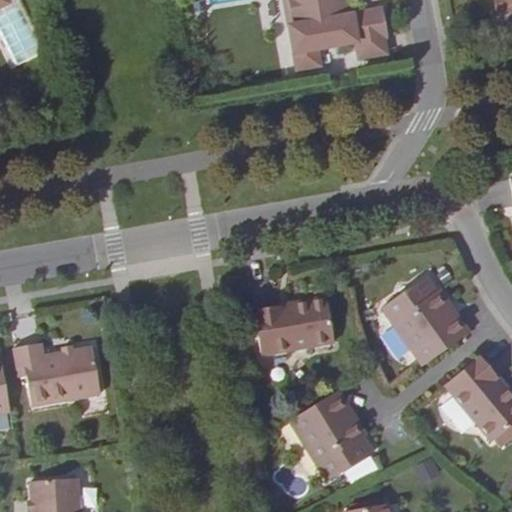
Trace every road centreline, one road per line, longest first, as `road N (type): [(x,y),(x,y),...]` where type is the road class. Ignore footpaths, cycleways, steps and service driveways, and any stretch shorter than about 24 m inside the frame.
road 1 (unclassified): [(377,201),(0,269)]
road 2 (residential): [(377,201),(423,118),(433,81),(418,0)]
road 3 (residential): [(511,306),(460,215),(433,200),(377,201)]
